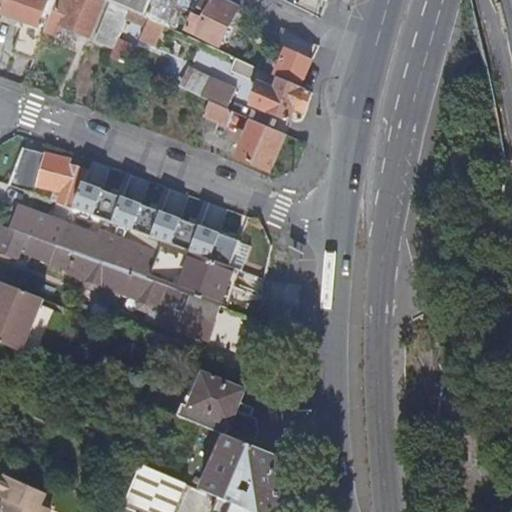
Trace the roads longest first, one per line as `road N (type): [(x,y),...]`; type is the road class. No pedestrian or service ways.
road 1 (secondary): [(385,511),(378,348),(385,222),(432,0)]
road 2 (residential): [(340,230),(0,108)]
road 3 (secondary): [(388,0),(340,230)]
road 4 (secondary): [(340,230),(334,450)]
